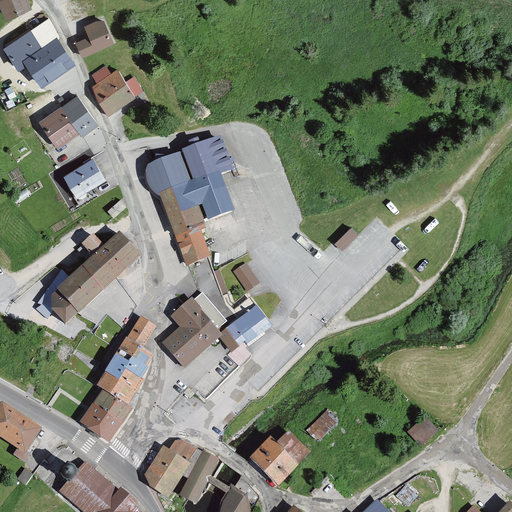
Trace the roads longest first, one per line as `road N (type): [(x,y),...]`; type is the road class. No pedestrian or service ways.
road 1 (residential): [(140,427),(158,363),(151,267),(91,93),(42,0)]
road 2 (residential): [(274,503),(357,502),(451,440)]
road 3 (residential): [(191,435),(299,320)]
road 4 (tertiary): [(0,392),(119,467)]
